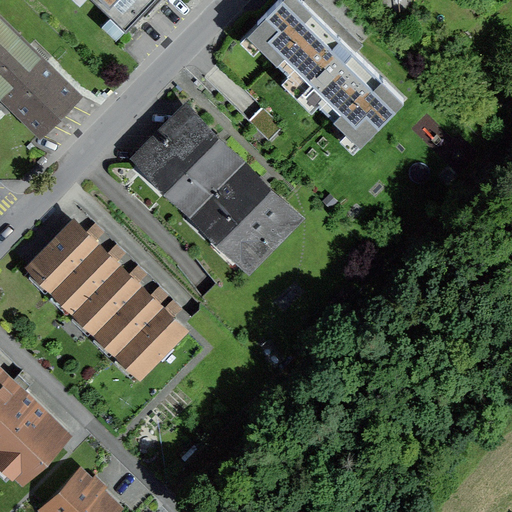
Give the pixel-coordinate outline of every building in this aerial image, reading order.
[(95,0),(125,29),(152,0),(95,0)] [(370,131),(404,98),(303,0),(277,0),(257,20),(270,33),(260,43),(347,130),(358,119),(370,131)] [(0,53),(19,35),(0,16),(0,53)] [(0,53),(0,90),(42,132),(79,94),(19,35),(0,53)] [(143,156),(196,207),(239,163),(187,112),(143,156)] [(196,207),(249,259),(292,215),(239,163),(196,207)] [(33,265),(54,285),(97,243),(75,222),(33,265)] [(54,285),(76,306),(118,264),(97,243),(54,285)] [(76,306),(97,327),(139,284),(118,264),(76,306)] [(97,327),(119,348),(161,305),(139,284),(97,327)] [(119,348),(140,369),(182,326),(161,305),(119,348)] [(0,454),(22,476),(66,431),(0,367),(0,454)] [(47,508),(51,511),(109,511),(115,507),(80,473),(47,508)]
